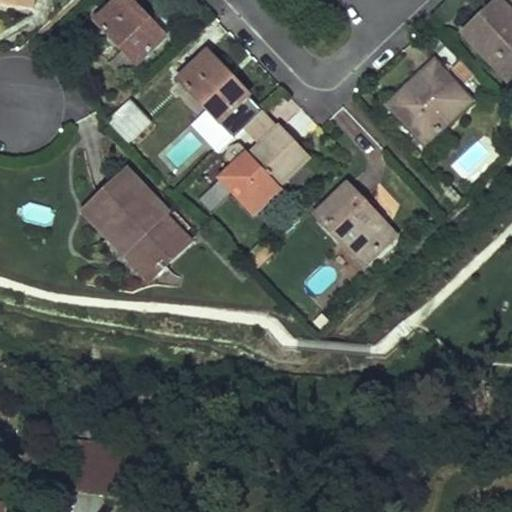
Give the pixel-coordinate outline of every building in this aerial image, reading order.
[(177,24),(168,14),(162,14),(154,22),(153,21),(147,26),(121,0),(98,22),(139,65),(169,38),(168,37),(177,29),(177,24)] [(153,21),(132,0),(121,0),(147,26),(153,21)] [(511,0),(502,0),(500,2),(504,5),(469,38),(510,81),(511,79),(511,0)] [(504,5),(500,2),(466,34),(469,38),(504,5)] [(204,58),(180,81),(221,125),(251,97),(220,64),(214,69),(204,58)] [(475,101),(437,61),(424,73),(428,78),(393,111),(427,146),(475,101)] [(428,78),(424,73),(389,106),(393,111),(428,78)] [(153,122),(132,99),(111,120),(131,142),(153,122)] [(281,128),(265,111),(247,128),(263,146),(281,128)] [(310,159),(281,128),(263,146),(251,157),(248,154),(222,179),(250,208),(275,185),(279,188),(310,159)] [(158,201),(129,172),(87,211),(125,252),(128,250),(132,246),(158,272),(191,243),(163,213),(159,217),(150,209),(158,201)] [(452,186),(441,175),(435,180),(446,192),(452,186)] [(279,188),(275,185),(250,208),(257,215),(281,191),(279,188)] [(363,200),(350,185),(317,216),(365,266),(397,236),(382,220),(378,224),(359,204),(363,200)] [(382,220),(363,200),(359,204),(378,224),(382,220)] [(166,211),(158,201),(150,209),(159,217),(163,213),(166,211)] [(153,278),(158,272),(132,246),(128,250),(153,278)] [(127,448),(77,442),(76,453),(126,460),(127,448)] [(126,460),(76,453),(72,490),(122,497),(126,460)]
